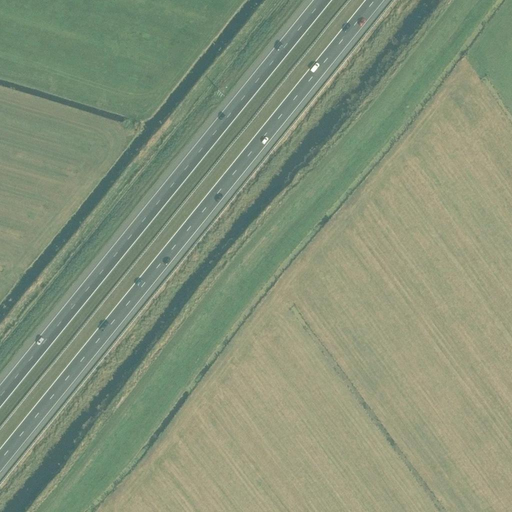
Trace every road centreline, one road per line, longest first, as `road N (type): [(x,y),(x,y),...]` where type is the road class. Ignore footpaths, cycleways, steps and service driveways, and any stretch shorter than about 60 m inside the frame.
road 1 (motorway): [(0,454),(370,0)]
road 2 (motorway): [(318,0),(0,389)]
